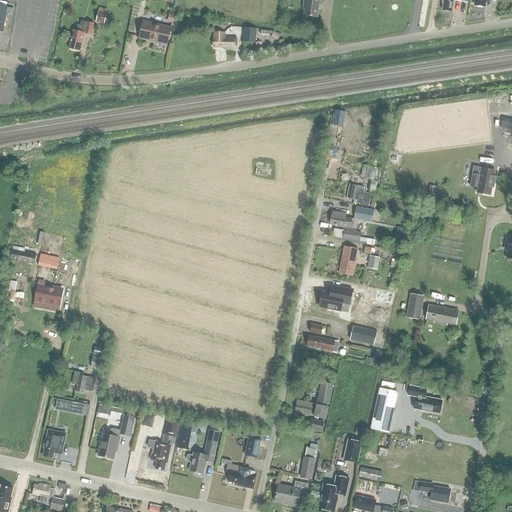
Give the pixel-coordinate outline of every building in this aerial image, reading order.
[(303,0),(302,9),(304,9),(303,15),(317,17),(318,4),(320,5),(320,0),(303,0)] [(442,10),(451,12),(452,0),(458,0),(467,1),(466,0),(442,0),(442,2),(443,3),(442,10)] [(0,30),(2,31),(5,14),(13,15),(14,9),(6,8),(6,7),(0,6),(0,30)] [(99,8),(96,18),(97,18),(96,22),(103,24),(104,19),(105,20),(107,10),(99,8)] [(179,23),(181,15),(172,13),(170,21),(179,23)] [(80,25),(77,25),(76,31),(73,30),(68,48),(79,51),(81,45),(82,45),(85,33),(91,35),(93,24),(81,21),(80,25)] [(170,29),(143,22),(139,37),(167,43),(170,29)] [(242,42),(255,43),(256,28),(243,28),(242,42)] [(223,49),(235,49),(236,37),(224,37),(224,33),(214,32),(213,47),(223,47),(223,49)] [(511,122),(502,120),(500,128),(511,130),(511,122)] [(256,166),(254,174),(267,177),(267,176),(269,176),(270,173),(268,173),(269,168),(256,166)] [(474,167),(470,186),(477,188),(476,193),(490,195),(491,187),(493,188),(495,177),(492,177),(493,171),(474,167)] [(356,203),(368,206),(371,194),(362,192),(363,187),(349,184),(347,198),(356,200),(356,203)] [(354,219),(371,223),(374,210),(356,207),(354,219)] [(342,238),(359,241),(360,233),(354,232),(355,229),(349,228),(351,218),(345,217),(345,214),(332,211),(329,224),(336,225),(335,226),(342,227),(342,230),(344,231),(342,238)] [(401,233),(396,231),(392,245),(397,247),(396,249),(401,250),(405,238),(400,237),(401,233)] [(352,276),(357,249),(350,248),(344,247),(339,273),(352,276)] [(10,260),(34,265),(36,254),(12,249),(10,260)] [(43,254),(41,265),(60,269),(62,258),(43,254)] [(367,268),(377,270),(379,258),(369,256),(367,268)] [(70,261),(69,273),(81,274),(82,262),(70,261)] [(35,301),(59,306),(62,289),(39,285),(35,301)] [(322,292),(319,306),(340,311),(342,303),(350,305),(353,290),(338,287),(332,285),(330,293),(322,292)] [(410,294),(406,317),(418,320),(422,296),(410,294)] [(434,323),(446,325),(447,323),(455,325),(458,313),(443,310),(443,308),(428,305),(426,319),(434,321),(434,323)] [(309,332),(321,334),(322,327),(311,324),(309,332)] [(353,326),(350,340),(373,345),(376,332),(353,326)] [(314,348),(337,352),(339,342),(327,339),(316,337),(316,338),(308,336),(306,345),(314,347),(314,348)] [(90,367),(102,369),(104,358),(92,356),(90,367)] [(83,393),(83,389),(92,391),(93,387),(95,378),(82,376),(83,373),(74,372),(72,384),(77,385),(76,391),(83,393)] [(309,416),(310,413),(314,414),(314,417),(325,419),(328,408),(320,406),(320,403),(328,405),(333,385),(321,383),(315,408),(311,407),(312,404),(297,400),(294,411),(302,413),(302,414),(309,416)] [(415,397),(413,409),(414,409),(421,410),(439,413),(442,400),(424,397),(426,389),(410,386),(408,395),(415,397)] [(373,419),(371,429),(388,432),(390,423),(397,393),(380,389),(373,419)] [(86,415),(88,403),(54,398),(52,409),(86,415)] [(139,423),(151,426),(153,415),(141,413),(139,423)] [(124,414),(119,434),(130,436),(130,433),(134,417),(124,414)] [(147,447),(152,448),(150,460),(156,461),(155,469),(163,471),(165,463),(166,464),(171,444),(168,444),(170,436),(177,438),(181,419),(167,417),(163,435),(164,435),(162,443),(154,441),(154,442),(149,441),(147,447)] [(308,428),(322,431),(324,424),(310,421),(308,428)] [(189,462),(191,462),(189,471),(203,474),(205,461),(212,462),(219,431),(209,429),(206,445),(204,455),(193,452),(192,456),(190,455),(188,456),(188,460),(189,462)] [(43,456),(52,458),(54,450),(61,451),(65,434),(48,430),(46,440),(44,439),(43,448),(45,448),(43,456)] [(117,447),(119,437),(102,434),(97,456),(113,459),(116,447),(117,447)] [(257,458),(261,439),(248,437),(244,456),(257,458)] [(343,461),(356,464),(361,442),(347,439),(343,461)] [(306,448),(304,457),(300,477),(310,479),(316,449),(306,448)] [(233,483),(233,485),(252,489),(255,473),(253,473),(253,471),(251,471),(251,470),(241,467),(240,472),(230,470),(227,481),(233,483)] [(358,477),(380,482),(383,472),(360,467),(358,477)] [(345,496),(349,479),(336,476),(333,487),(323,484),(318,508),(334,511),(337,494),(345,496)] [(305,499),(308,484),(295,481),(293,488),(278,485),(274,501),(283,503),(282,504),(296,507),(298,497),(305,499)] [(430,500),(447,503),(450,490),(432,486),(433,484),(415,481),(413,491),(419,492),(419,491),(431,493),(430,500)] [(34,485),(32,494),(47,498),(46,505),(50,506),(50,509),(61,511),(64,500),(54,498),(53,496),(54,489),(50,489),(50,487),(39,484),(38,486),(34,485)] [(9,498),(12,488),(0,485),(0,511),(6,511),(10,498),(9,498)] [(352,508),(367,511),(372,511),(376,500),(356,495),(352,508)]
